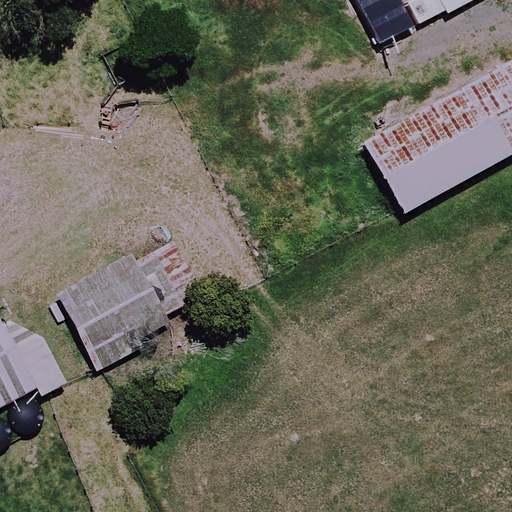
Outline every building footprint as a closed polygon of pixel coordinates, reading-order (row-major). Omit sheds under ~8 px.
[(410,30),(392,0),(348,0),(377,49),(410,30)] [(406,0),(420,27),(472,0),(406,0)] [(511,65),(360,143),(396,215),(511,156),(511,65)] [(95,374),(172,335),(132,257),(56,296),(95,374)] [(0,410),(8,406),(11,412),(63,384),(42,345),(29,352),(3,304),(0,305),(0,410)]
